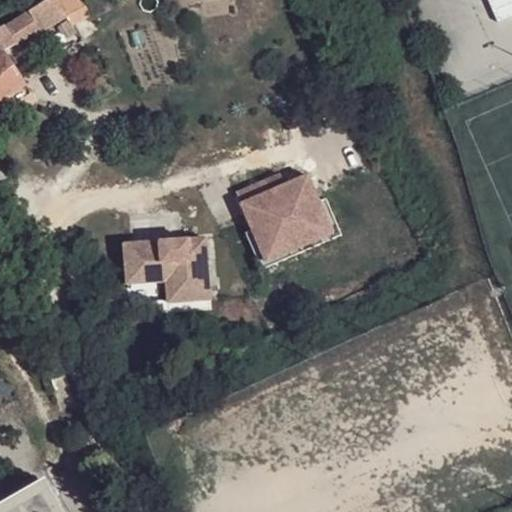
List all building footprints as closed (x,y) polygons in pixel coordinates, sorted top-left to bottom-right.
[(0,99),(21,87),(1,54),(39,31),(48,25),(51,30),(77,18),(81,26),(100,15),(90,0),(56,0),(7,30),(4,26),(0,28),(0,99)] [(48,25),(39,31),(42,36),(51,30),(48,25)] [(21,87),(0,99),(0,113),(27,97),(21,87)] [(69,112),(63,108),(57,117),(63,121),(69,112)] [(252,260),(333,226),(322,200),(315,203),(304,178),(281,187),(277,176),(233,195),(248,231),(241,234),(252,260)] [(333,226),(252,260),(257,271),(338,237),(333,226)] [(202,240),(120,246),(122,278),(169,274),(171,304),(206,300),(202,240)] [(169,274),(122,278),(123,286),(162,283),(165,314),(207,310),(206,300),(171,304),(169,274)] [(66,511),(46,475),(0,501),(0,511),(66,511)]
